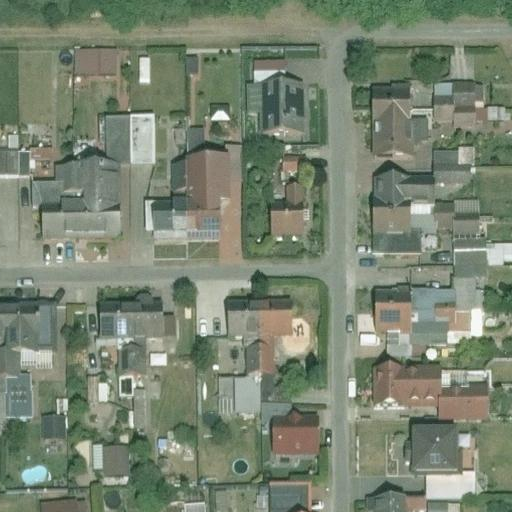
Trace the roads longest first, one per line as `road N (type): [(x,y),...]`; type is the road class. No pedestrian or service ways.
road 1 (residential): [(511,30),(328,34),(337,272)]
road 2 (residential): [(0,276),(337,272)]
road 3 (track): [(328,34),(0,33)]
road 4 (residential): [(337,272),(340,511)]
